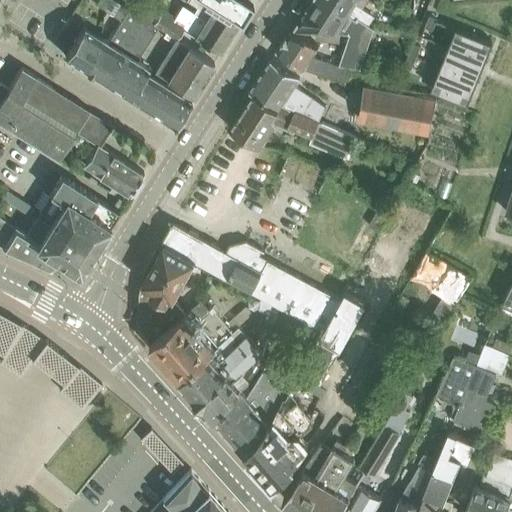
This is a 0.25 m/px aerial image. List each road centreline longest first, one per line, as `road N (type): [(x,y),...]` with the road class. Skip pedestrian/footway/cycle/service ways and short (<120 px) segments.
road 1 (tertiary): [(264,511),(88,324)]
road 2 (residential): [(180,151),(0,42)]
road 3 (tertiary): [(88,324),(180,151)]
road 4 (tertiary): [(180,151),(278,0)]
